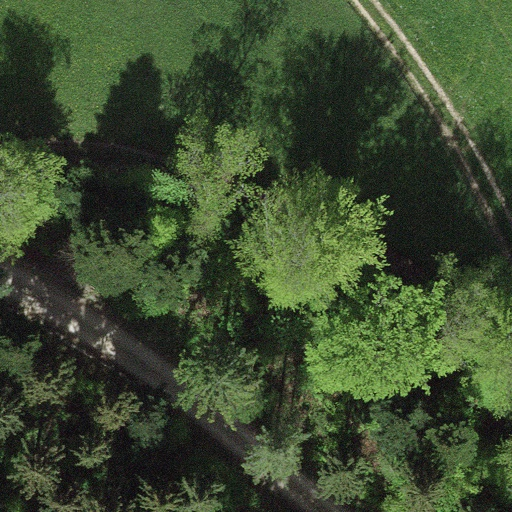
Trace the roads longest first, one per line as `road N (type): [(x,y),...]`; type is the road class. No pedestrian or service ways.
road 1 (track): [(0,142),(27,134),(184,158),(445,298),(511,344)]
road 2 (track): [(317,511),(0,273)]
road 3 (track): [(511,257),(432,98),(357,0)]
